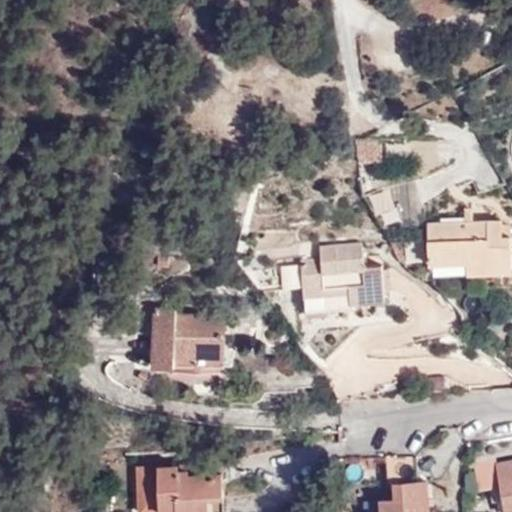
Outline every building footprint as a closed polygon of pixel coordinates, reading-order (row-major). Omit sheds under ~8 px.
[(467,208),(467,219),(476,218),(476,208),(467,208)] [(476,218),(467,219),(428,220),(430,261),(436,261),(436,269),(469,268),(469,271),(511,269),(511,233),(505,234),(504,218),(476,218)] [(324,259),(365,256),(363,233),(322,235),(324,259)] [(365,267),(383,265),(382,254),(365,256),(365,267)] [(386,300),(383,265),(365,267),(365,256),(324,259),(303,261),(306,301),(328,299),(328,292),(352,290),(353,298),(353,303),(386,300)] [(328,299),(353,298),(352,290),(328,292),(328,299)] [(155,306),(153,334),(202,313),(176,312),(175,307),(155,306)] [(202,313),(153,334),(153,354),(224,355),(226,314),(202,313)] [(224,365),(224,355),(153,354),(152,364),(224,365)] [(419,479),(416,453),(388,454),(391,481),(394,481),(395,496),(380,497),(381,511),(430,511),(427,478),(419,479)] [(511,511),(511,458),(498,461),(507,511),(511,511)] [(179,511),(224,511),(223,474),(189,476),(188,464),(138,467),(141,511),(180,509),(179,511)]
